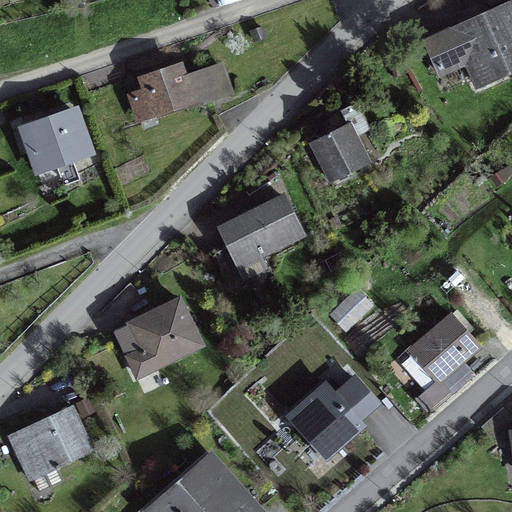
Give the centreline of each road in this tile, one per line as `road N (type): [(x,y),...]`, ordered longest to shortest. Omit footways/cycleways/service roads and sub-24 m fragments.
road 1 (residential): [(0,385),(393,0)]
road 2 (residential): [(281,0),(0,94)]
road 3 (residential): [(511,370),(350,511)]
